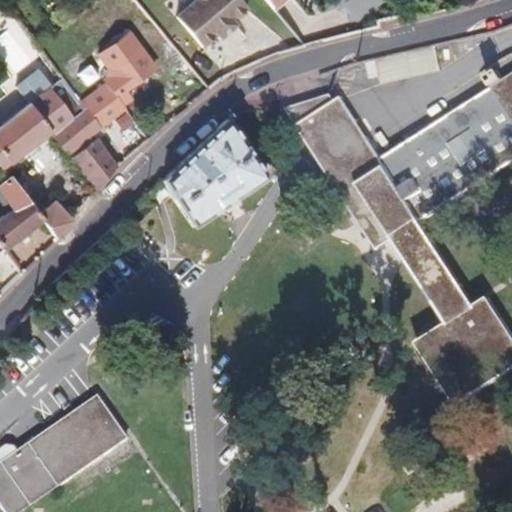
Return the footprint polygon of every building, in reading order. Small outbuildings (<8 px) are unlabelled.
[(238,0),(194,0),(175,16),(202,48),(216,36),(219,40),(236,26),(233,22),(247,10),(238,0)] [(264,0),(272,8),(281,0),(264,0)] [(100,129),(125,110),(122,106),(116,97),(125,91),(154,69),(128,34),(98,56),(108,70),(106,84),(81,103),(100,129)] [(442,71),(436,45),(406,51),(367,61),(371,79),(379,77),(381,85),(442,71)] [(382,159),(368,137),(323,166),(378,251),(394,240),(448,324),(418,344),(458,407),(511,372),(511,333),(489,298),(476,306),(422,222),(511,163),(511,75),(505,80),(499,71),(489,78),(495,86),(382,159)] [(125,91),(116,97),(122,106),(132,99),(125,91)] [(0,168),(0,169),(7,163),(9,164),(48,133),(67,156),(69,159),(93,140),(90,136),(100,129),(81,103),(75,95),(48,116),(42,119),(39,116),(28,104),(0,125),(0,168)] [(313,150),(358,121),(342,97),(335,102),(331,95),(286,109),(313,150)] [(124,113),(114,121),(123,132),(133,125),(124,113)] [(227,119),(161,181),(192,227),(264,177),(227,119)] [(313,150),(323,166),(368,137),(358,121),(313,150)] [(93,140),(69,159),(96,191),(116,168),(95,139),(93,140)] [(3,252),(41,220),(38,216),(8,178),(0,183),(0,200),(8,212),(0,218),(0,247),(2,250),(3,252)] [(131,209),(128,212),(137,223),(154,207),(144,197),(131,209)] [(72,221),(70,219),(53,201),(38,216),(41,220),(56,240),(72,221)] [(0,508),(2,511),(19,511),(126,439),(96,396),(15,451),(12,447),(4,446),(0,448),(0,508)]
